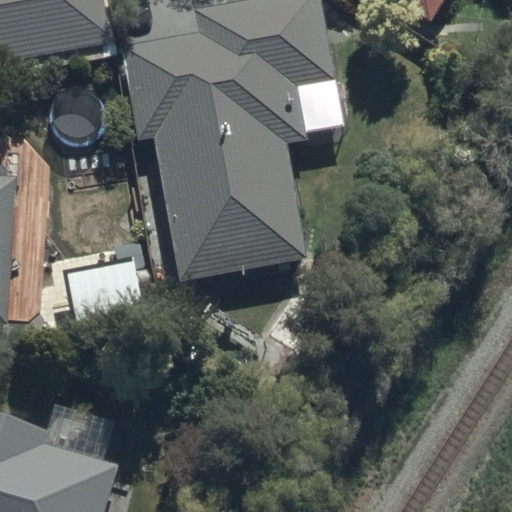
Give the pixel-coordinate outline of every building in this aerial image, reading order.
[(0,0),(0,65),(112,46),(103,0),(0,0)] [(124,49),(139,143),(157,140),(180,286),(308,265),(289,144),(311,141),(303,90),(338,84),(324,0),(253,0),(199,9),(203,36),(124,49)] [(394,0),(433,26),(450,0),(394,0)] [(0,327),(12,329),(23,178),(0,176),(0,327)] [(65,275),(74,331),(146,318),(137,263),(65,275)] [(55,405),(46,432),(0,418),(0,511),(108,511),(122,469),(113,466),(124,428),(55,405)]
